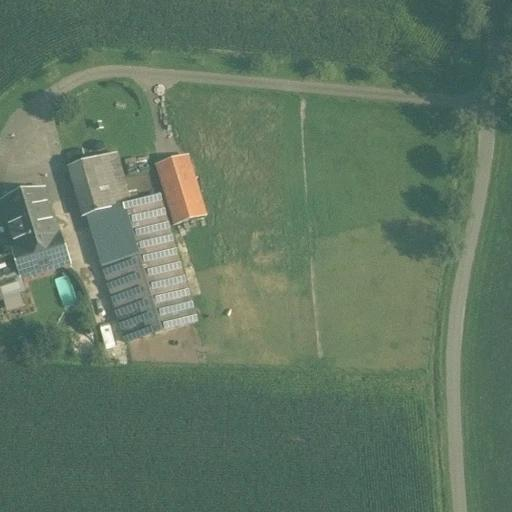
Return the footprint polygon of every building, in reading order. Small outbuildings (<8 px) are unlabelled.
[(116,156),(68,170),(73,188),(121,174),(116,156)] [(203,218),(185,158),(156,167),(175,227),(203,218)] [(121,174),(73,188),(88,218),(130,205),(121,174)] [(44,191),(0,203),(0,208),(14,251),(21,280),(69,266),(60,238),(58,238),(44,191)] [(130,205),(88,218),(126,345),(195,324),(166,230),(157,197),(130,205)] [(0,303),(4,306),(21,300),(23,287),(21,280),(14,251),(11,251),(13,257),(0,260),(0,303)]
